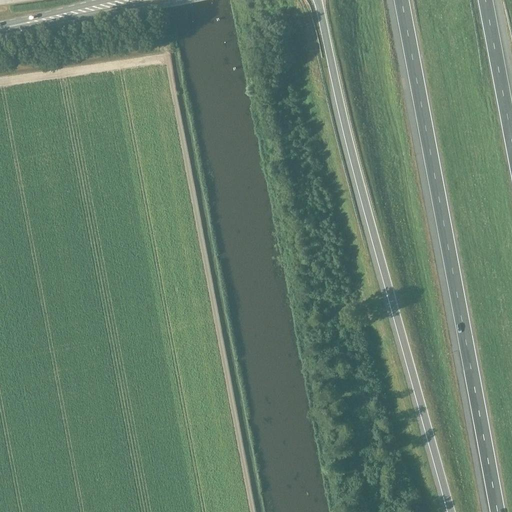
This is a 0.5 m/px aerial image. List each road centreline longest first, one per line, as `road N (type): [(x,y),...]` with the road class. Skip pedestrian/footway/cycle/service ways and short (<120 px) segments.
road 1 (motorway): [(316,0),(451,511)]
road 2 (motorway): [(401,0),(497,511)]
road 3 (motorway): [(511,142),(484,0)]
road 4 (secondary): [(25,23),(164,0)]
